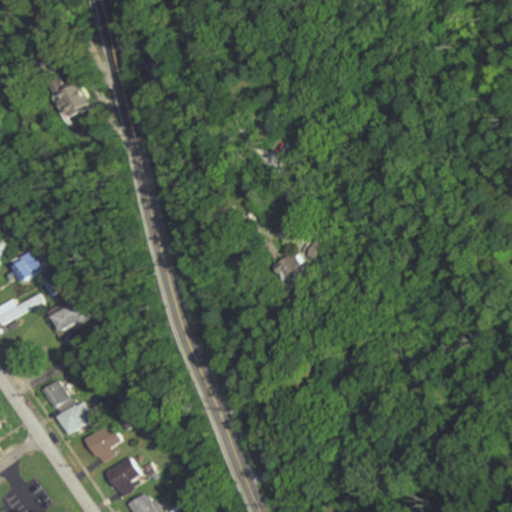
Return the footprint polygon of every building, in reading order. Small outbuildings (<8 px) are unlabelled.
[(150,63),(159,81),(171,75),(162,57),(150,63)] [(49,84),(66,117),(92,104),(80,81),(66,88),(61,77),(49,84)] [(274,269),(280,276),(285,271),(296,285),(310,273),(303,266),(308,262),(298,250),(274,269)] [(9,266),(20,283),(40,270),(29,253),(9,266)] [(91,317),(79,293),(64,300),(67,306),(52,314),(60,332),(91,317)] [(17,305),(13,299),(0,306),(0,318),(3,325),(42,303),(37,294),(17,305)] [(60,414),(75,404),(59,380),(44,390),(60,414)] [(94,419),(82,401),(58,417),(70,435),(94,419)] [(102,464),(116,455),(111,447),(121,441),(110,424),(86,439),(102,464)] [(131,481),(141,474),(131,458),(107,472),(122,497),(135,489),(131,481)] [(128,504),(132,511),(163,511),(156,500),(151,503),(145,493),(128,504)]
